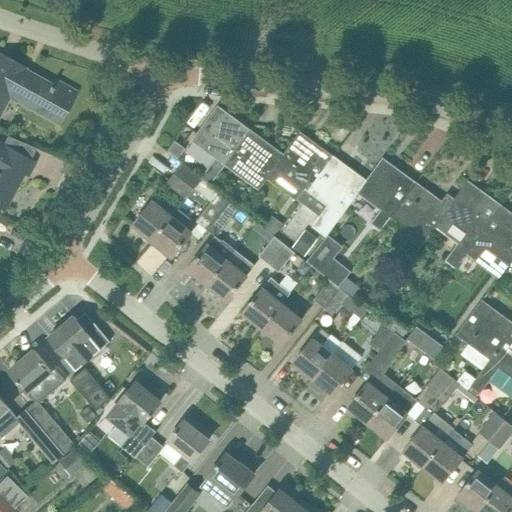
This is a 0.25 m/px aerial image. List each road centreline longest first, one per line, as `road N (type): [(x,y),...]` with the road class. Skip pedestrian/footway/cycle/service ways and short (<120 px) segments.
road 1 (residential): [(389,511),(68,260)]
road 2 (residential): [(511,144),(430,100),(156,76)]
road 3 (residential): [(68,260),(156,76)]
road 4 (unclassified): [(156,76),(0,18)]
